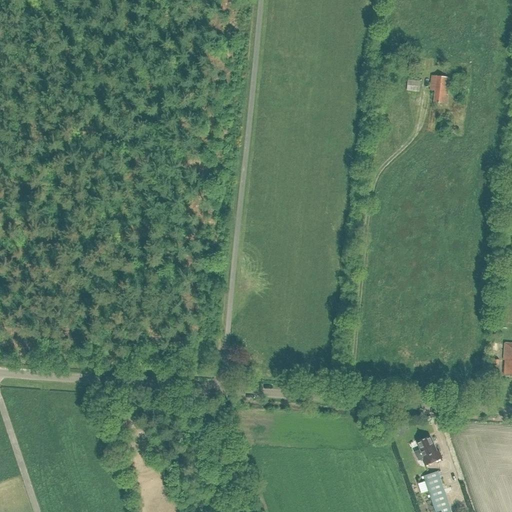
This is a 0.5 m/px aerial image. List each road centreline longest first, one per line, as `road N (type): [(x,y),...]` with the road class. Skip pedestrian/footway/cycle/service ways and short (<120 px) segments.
road 1 (unclassified): [(223,389),(261,0)]
road 2 (unclassified): [(511,410),(223,389)]
road 3 (unclassified): [(223,389),(0,372)]
